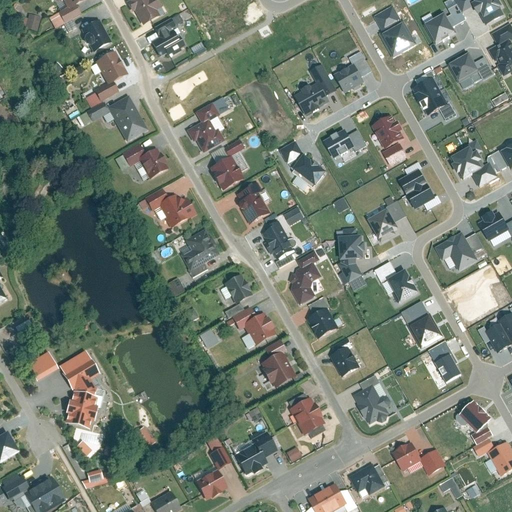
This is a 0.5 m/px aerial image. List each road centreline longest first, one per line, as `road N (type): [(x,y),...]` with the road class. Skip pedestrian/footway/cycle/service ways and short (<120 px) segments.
road 1 (residential): [(107,0),(147,71),(148,94),(227,235),(250,253),(360,448)]
road 2 (residential): [(416,249),(487,379)]
road 3 (residential): [(390,85),(458,211)]
